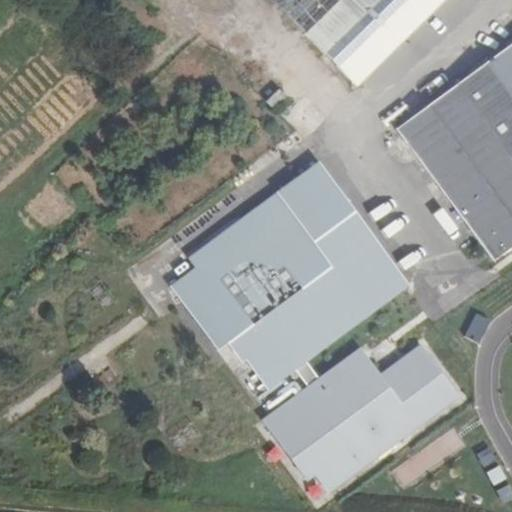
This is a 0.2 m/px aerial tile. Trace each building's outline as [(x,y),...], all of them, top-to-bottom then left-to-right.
[(270,0),(354,87),(443,0),(270,0)] [(511,43),(396,130),(492,262),(511,246),(511,43)] [(0,186),(106,109),(82,76),(76,81),(64,64),(42,80),(47,87),(28,101),(31,106),(0,128),(0,186)] [(269,392),(409,286),(316,163),(188,260),(193,267),(169,285),(219,350),(230,341),(269,392)] [(330,493),(460,400),(419,344),(379,373),(361,348),(259,422),(305,485),(317,476),(330,493)] [(278,468),(261,468),(261,481),(279,480),(278,468)]
